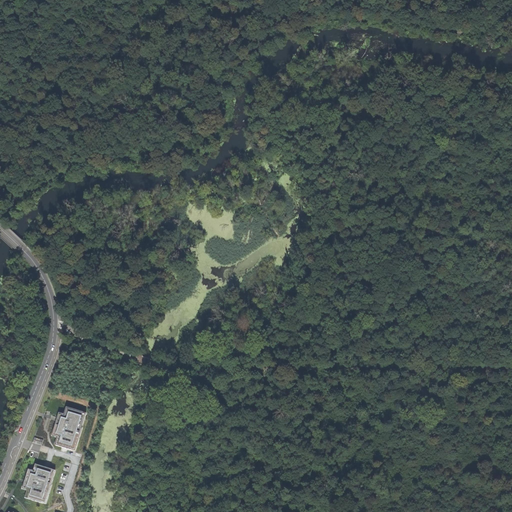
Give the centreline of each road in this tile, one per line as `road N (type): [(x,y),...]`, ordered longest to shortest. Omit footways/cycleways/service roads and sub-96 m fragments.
road 1 (track): [(0,217),(44,181),(96,161),(196,153),(240,69),(283,33),(361,18),(511,35)]
road 2 (track): [(511,367),(183,371),(135,358)]
road 3 (secondary): [(0,228),(37,266),(54,313),(45,368),(0,480)]
road 4 (track): [(84,511),(78,492),(103,399),(101,346)]
